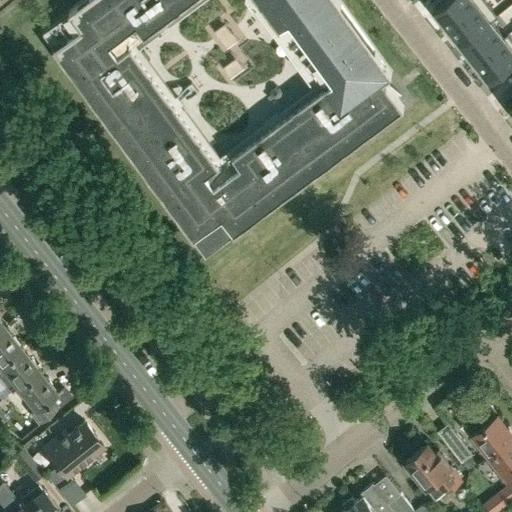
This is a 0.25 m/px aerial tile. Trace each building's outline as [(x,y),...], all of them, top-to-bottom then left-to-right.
[(338,0),(258,0),(279,28),(280,27),(289,20),(333,80),(232,153),(241,164),(214,184),(206,173),(219,163),(131,44),(118,54),(110,42),(136,23),(144,34),(190,0),(82,0),(69,10),(70,12),(70,11),(81,26),(55,46),(54,45),(53,46),(194,237),(196,236),(195,236),(222,216),(233,231),(232,231),(234,232),(404,106),(384,78),(392,72),(338,0)] [(444,0),(432,9),(447,28),(482,0),(444,0)] [(484,0),(482,0),(447,28),(460,45),(491,21),(497,16),(484,0)] [(491,21),(460,45),(474,62),(504,38),(491,21)] [(505,38),(474,62),(489,81),(511,62),(511,39),(508,35),(505,38)] [(255,56),(243,60),(248,74),(260,70),(255,56)] [(3,322),(0,324),(0,360),(20,345),(3,322)] [(0,360),(0,375),(10,388),(16,384),(38,367),(20,345),(0,360)] [(16,384),(10,388),(14,393),(19,388),(35,408),(30,412),(38,421),(57,406),(50,396),(57,391),(38,367),(16,384)] [(473,431),(483,445),(479,449),(485,457),(511,435),(511,430),(485,396),(474,405),(479,410),(466,420),(474,430),(473,431)] [(64,430),(43,446),(56,463),(45,472),(71,504),(86,492),(69,471),(104,443),(84,419),(67,433),(64,430)] [(477,462),(469,452),(471,450),(456,432),(446,440),(460,458),(461,457),(469,468),(477,462)] [(511,435),(485,457),(491,464),(496,460),(507,474),(508,473),(511,478),(511,477),(511,435)] [(449,486),(445,481),(453,475),(447,468),(451,465),(438,448),(435,451),(428,442),(406,459),(436,497),(449,486)] [(23,445),(13,453),(34,479),(44,472),(23,445)] [(511,480),(481,504),(487,511),(488,511),(511,493),(511,480)] [(38,482),(18,498),(29,511),(59,511),(61,511),(38,482)] [(387,511),(389,510),(392,508),(395,511),(417,511),(414,508),(415,508),(400,490),(387,501),(373,482),(361,492),(363,495),(355,500),(352,496),(343,504),(346,508),(339,511),(387,511)] [(29,511),(18,498),(0,511),(29,511)] [(435,511),(426,500),(415,508),(414,508),(417,511),(435,511)]
